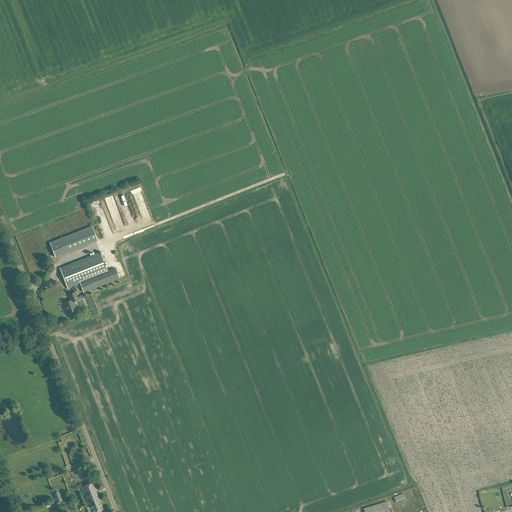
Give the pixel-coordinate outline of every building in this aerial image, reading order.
[(114,195),(105,198),(111,215),(118,212),(117,209),(115,210),(113,206),(115,206),(116,208),(118,207),(114,195)] [(120,200),(126,214),(132,211),(127,197),(120,200)] [(92,226),(55,241),(50,243),(56,257),(98,241),(92,226)] [(60,268),(68,289),(80,284),(84,293),(120,279),(116,268),(108,271),(100,252),(60,268)] [(76,292),(74,293),(69,295),(71,301),(65,303),(66,307),(65,307),(68,314),(77,310),(74,302),(79,300),(76,292)] [(82,487),(87,501),(99,496),(98,494),(97,494),(96,491),(97,491),(94,482),(82,487)] [(394,498),(396,503),(405,498),(403,493),(394,498)] [(99,496),(87,501),(88,503),(87,503),(89,507),(91,506),(93,511),(98,511),(103,510),(100,502),(102,502),(99,496)] [(364,511),(389,511),(387,502),(363,509),(364,511)]
